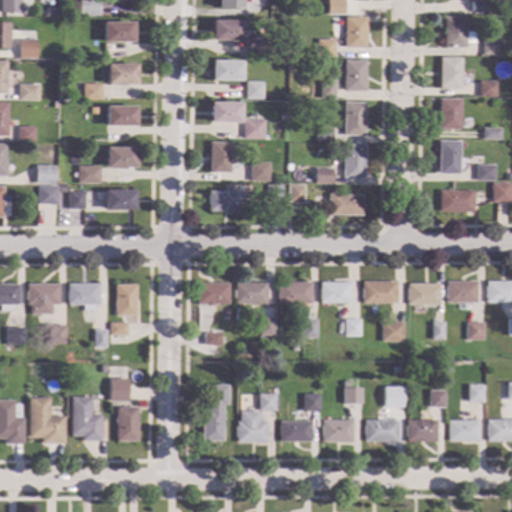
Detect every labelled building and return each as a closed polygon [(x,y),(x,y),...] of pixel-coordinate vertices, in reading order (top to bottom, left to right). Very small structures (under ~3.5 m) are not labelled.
[(0,0),(17,0),(17,14),(0,14),(0,0)] [(97,0),(97,17),(78,17),(78,0),(97,0)] [(240,0),(240,9),(215,9),(215,0),(240,0)] [(347,15),(332,15),(332,0),(347,1),(347,15)] [(484,2),(483,13),(472,13),(469,13),(470,2),(484,2)] [(464,32),(472,32),(472,44),(464,44),(463,49),(441,48),(442,17),(464,18),(464,32)] [(364,48),(344,48),(344,18),(365,18),(364,48)] [(240,42),(210,41),(210,21),(240,21),(240,42)] [(132,43),(101,42),(101,24),(132,24),(132,43)] [(264,57),(246,57),(246,39),(264,39),(264,57)] [(499,54),(480,55),(480,39),(499,39),(499,54)] [(34,59),(17,59),(17,41),(34,41),(34,59)] [(333,42),(333,58),(316,57),(316,41),(333,42)] [(286,57),(277,57),(277,47),(286,47),(286,57)] [(458,88),(439,89),(439,58),(458,58),(458,88)] [(239,82),(209,82),(209,61),(239,61),(239,82)] [(364,92),(343,91),(344,61),(364,61),(364,92)] [(134,85),(105,85),(106,64),(134,64),(134,85)] [(261,100),(244,100),(244,82),(261,83),(261,100)] [(334,100),(319,99),(319,82),(334,82),(334,100)] [(493,98),(477,98),(477,82),(493,82),(493,98)] [(36,101),(16,101),(16,85),(37,85),(36,101)] [(100,101),(80,101),(81,85),(100,85),(100,101)] [(458,130),(438,131),(437,100),(457,100),(458,130)] [(238,124),(209,124),(209,103),(239,103),(238,124)] [(363,136),(342,136),(343,103),(363,103),(363,136)] [(134,127),(105,127),(105,106),(134,107),(134,127)] [(262,121),(261,140),(240,139),(241,120),(262,121)] [(331,142),(314,142),(314,127),(331,127),(331,142)] [(32,143),(15,143),(15,128),(33,128),(32,143)] [(498,141),(480,141),(480,129),(498,129),(498,141)] [(457,175),(437,175),(437,142),(456,141),(457,175)] [(228,173),(208,173),(208,143),(228,143),(228,173)] [(362,179),(342,178),(342,145),(362,145),(362,179)] [(134,168),(104,168),(104,148),(134,149),(134,168)] [(267,182),(248,182),(248,163),(267,163),(267,182)] [(492,181),(474,182),(473,166),(491,165),(492,181)] [(53,185),(33,185),(33,166),(53,166),(53,185)] [(97,185),(73,185),(74,168),(97,168),(97,185)] [(331,184),(313,184),(313,169),(331,170),(331,184)] [(508,203),(490,204),(489,185),(508,184),(508,203)] [(280,203),(264,203),(265,186),(280,186),(280,203)] [(302,203),(287,203),(287,186),(303,186),(302,203)] [(55,206),(36,205),(36,187),(55,187),(55,206)] [(133,211),(103,211),(104,191),(105,191),(133,191),(133,211)] [(237,213),(207,212),(207,191),(237,192),(237,213)] [(470,213),(437,213),(437,191),(470,191),(470,213)] [(82,211),(67,210),(67,192),(82,193),(82,211)] [(360,217),(327,216),(327,195),(360,196),(360,217)] [(475,304),(444,304),(444,283),(474,282),(475,304)] [(511,303),(485,303),(484,283),(511,282),(511,303)] [(309,304),(276,304),(276,283),(309,283),(309,304)] [(348,304),(318,304),(318,283),(348,283),(348,304)] [(394,304),(361,304),(361,283),(394,283),(394,304)] [(58,305),(50,305),(50,315),(28,315),(28,306),(24,306),(24,285),(58,284),(58,305)] [(97,306),(94,306),(94,312),(82,312),(82,306),(66,306),(66,285),(97,284),(97,306)] [(226,305),(196,305),(195,284),(226,284),(226,305)] [(264,305),(233,305),(233,284),(264,284),(264,305)] [(17,306),(0,306),(0,285),(17,285),(17,306)] [(438,306),(405,306),(405,285),(438,285),(438,306)] [(135,317),(114,317),(114,286),(135,286),(135,317)] [(273,336),(257,336),(257,319),(273,319),(273,336)] [(316,339),(300,339),(300,320),(316,320),(316,339)] [(358,337),(343,337),(343,320),(358,320),(358,337)] [(402,343),(379,343),(379,323),(402,322),(402,343)] [(442,340),(430,341),(430,323),(442,323),(442,340)] [(122,337),(105,337),(105,324),(122,324),(122,337)] [(481,341),(464,341),(464,324),(481,324),(481,341)] [(64,345),(47,345),(47,326),(64,326),(64,345)] [(23,346),(5,346),(5,329),(23,329),(23,346)] [(102,348),(91,348),(90,331),(101,331),(102,348)] [(219,346),(202,346),(202,334),(219,334),(219,346)] [(121,402),(102,403),(102,380),(121,380),(121,402)] [(225,406),(221,406),(221,442),(200,442),(200,410),(205,409),(205,386),(225,386),(225,406)] [(481,403),(466,403),(466,386),(481,386),(481,403)] [(396,409),(378,409),(378,388),(396,388),(396,409)] [(355,406),(336,406),(336,389),(354,389),(355,406)] [(442,409),(427,409),(426,392),(442,392),(442,409)] [(273,412),(256,412),(256,395),(272,395),(273,412)] [(316,412),(300,412),(300,395),(316,395),(316,412)] [(47,417),(62,417),(62,445),(40,445),(40,438),(27,438),(27,399),(47,399),(47,417)] [(89,415),(99,415),(99,442),(79,442),(79,437),(68,437),(68,399),(89,399),(89,415)] [(12,405),(18,405),(18,418),(21,418),(22,445),(2,445),(2,439),(0,439),(0,401),(12,401),(12,405)] [(135,442),(115,442),(115,408),(135,408),(135,442)] [(257,422),(263,422),(263,443),(234,443),(234,423),(237,423),(237,413),(257,413),(257,422)] [(433,442),(403,442),(403,421),(433,421),(433,442)] [(475,441),(446,442),(446,422),(475,421),(475,441)] [(511,442),(485,442),(485,421),(511,421),(511,442)] [(307,442),(276,443),(276,422),(307,422),(307,442)] [(348,443),(319,443),(319,422),(348,422),(348,443)] [(395,442),(361,442),(361,422),(395,422),(395,442)]
